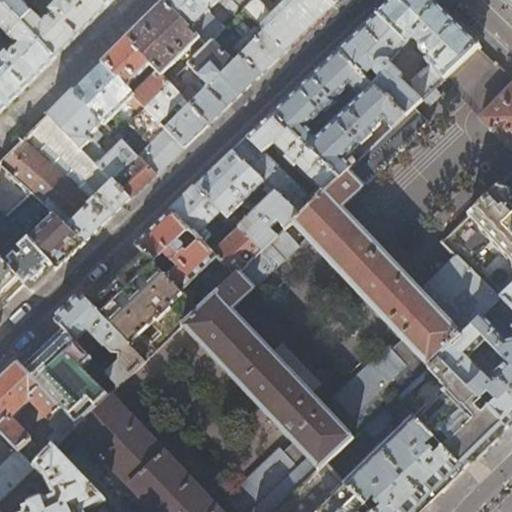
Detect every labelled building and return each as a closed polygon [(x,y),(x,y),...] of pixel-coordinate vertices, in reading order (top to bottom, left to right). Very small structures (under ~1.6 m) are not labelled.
[(99,0),(0,0),(0,3),(55,59),(107,8),(99,0)] [(165,0),(163,2),(208,47),(219,37),(226,29),(209,12),(219,2),(232,16),(227,20),(232,24),(244,12),(231,0),(165,0)] [(231,0),(244,12),(256,0),(231,0)] [(311,28),(335,5),(331,0),(256,0),(244,12),(286,52),(311,28)] [(434,3),(431,0),(392,0),(385,7),(354,37),(337,53),(404,117),(413,108),(479,45),(465,32),(434,3)] [(511,0),(503,0),(511,8),(511,0)] [(144,21),(126,40),(151,65),(158,72),(169,85),(208,47),(163,2),(144,21)] [(0,109),(2,112),(55,59),(0,3),(0,109)] [(286,52),(244,12),(232,24),(226,29),(219,37),(260,77),(273,65),(286,52)] [(260,77),(219,37),(208,47),(169,85),(183,99),(190,106),(209,125),(236,100),(260,77)] [(114,51),(103,63),(146,108),(169,85),(158,72),(138,93),(131,85),(151,65),(126,40),(114,51)] [(360,145),(362,146),(372,135),(371,134),(384,121),(391,129),(404,117),(337,53),(303,85),(271,115),(338,180),(351,167),(345,160),(360,145)] [(87,78),(73,92),(104,122),(105,124),(124,105),(132,105),(140,113),(146,108),(103,63),(87,78)] [(173,108),(183,99),(169,85),(146,108),(184,149),(197,137),(209,125),(190,106),(180,115),(173,108)] [(511,148),(511,86),(481,119),(511,148)] [(62,103),(49,116),(114,182),(139,158),(134,153),(122,141),(109,154),(97,141),(103,134),(98,129),(104,122),(73,92),(62,103)] [(184,149),(146,108),(140,113),(130,123),(151,145),(143,152),(139,148),(134,153),(139,158),(156,176),(171,162),(184,149)] [(427,122),(413,108),(404,117),(391,129),(351,167),(338,180),(299,217),(292,224),(428,369),(439,358),(472,327),(500,300),(500,299),(456,256),(420,290),(348,212),(369,192),(361,184),(427,122)] [(338,180),(271,115),(252,134),(232,152),(264,182),(274,192),(299,217),(338,180)] [(29,136),(0,165),(30,193),(47,208),(54,215),(67,227),(114,182),(49,116),(29,136)] [(258,207),(246,199),(264,182),(232,152),(214,170),(195,187),(221,212),(238,228),(263,251),(271,244),(278,237),(271,228),(279,221),(286,230),(292,224),(299,217),(274,192),(258,207)] [(144,187),(156,176),(139,158),(114,182),(131,200),(144,187)] [(0,164),(0,308),(8,301),(25,285),(2,261),(0,258),(0,221),(11,211),(30,193),(0,165),(0,164)] [(119,211),(131,200),(114,182),(67,227),(85,243),(96,233),(119,211)] [(511,191),(504,184),(442,242),(456,256),(500,299),(511,288),(511,191)] [(203,228),(221,212),(195,187),(183,199),(168,213),(187,231),(199,242),(203,245),(211,237),(203,228)] [(71,257),(85,243),(67,227),(54,215),(39,229),(33,222),(47,208),(30,193),(11,211),(14,213),(12,221),(26,238),(56,271),(71,257)] [(187,231),(168,213),(151,229),(135,245),(144,253),(180,292),(216,258),(199,242),(187,253),(184,251),(184,250),(183,248),(183,247),(181,245),(180,244),(179,243),(178,243),(176,243),(175,243),(187,231)] [(255,259),(263,251),(238,228),(212,254),(216,258),(236,277),(248,266),(255,259)] [(26,238),(2,261),(25,285),(33,293),(45,281),(56,271),(26,238)] [(283,259),(271,244),(263,251),(255,259),(248,266),(236,277),(199,312),(184,326),(309,460),(285,483),(274,472),(232,511),(217,511),(109,396),(78,426),(56,448),(55,449),(75,470),(97,450),(154,511),(276,511),(326,465),(353,440),(236,314),(257,294),(252,288),(283,259)] [(180,292),(144,253),(143,254),(118,279),(91,304),(90,305),(145,362),(184,326),(199,312),(180,292)] [(511,288),(500,299),(500,300),(511,311),(511,288)] [(55,321),(64,330),(75,342),(88,330),(111,355),(119,355),(118,362),(106,374),(119,387),(145,362),(90,305),(81,296),(69,308),(55,321)] [(511,311),(500,300),(472,327),(501,357),(508,364),(511,368),(511,311)] [(498,361),(501,357),(472,327),(439,358),(508,428),(511,423),(511,368),(508,364),(489,382),(471,363),(470,356),(482,345),(498,361)] [(75,342),(64,330),(63,331),(42,351),(23,369),(78,426),(109,396),(119,387),(106,374),(75,342)] [(508,428),(439,358),(428,369),(411,384),(395,399),(433,440),(442,449),(463,471),(476,459),(434,412),(446,402),(489,446),(496,439),(508,428)] [(0,373),(0,431),(4,435),(18,450),(28,461),(34,454),(30,450),(36,444),(12,419),(30,402),(58,430),(48,440),(56,448),(78,426),(23,369),(15,360),(0,373)] [(395,399),(411,384),(400,373),(357,414),(368,425),(395,399)] [(433,440),(395,399),(368,425),(353,440),(326,465),(364,506),(372,499),(382,509),(378,511),(420,511),(429,505),(463,471),(442,449),(435,456),(427,447),(433,440)] [(0,438),(4,435),(0,431),(0,500),(34,468),(35,468),(28,461),(18,450),(0,466),(0,438)] [(1,511),(0,510),(0,511),(87,511),(107,503),(75,470),(55,449),(35,468),(34,468),(45,479),(53,497),(46,500),(45,499),(43,499),(41,498),(39,498),(37,498),(35,498),(33,500),(32,500),(30,502),(29,503),(28,505),(27,507),(26,509),(25,509),(26,511),(24,511),(1,511)] [(369,511),(364,506),(326,465),(276,511),(369,511)]
